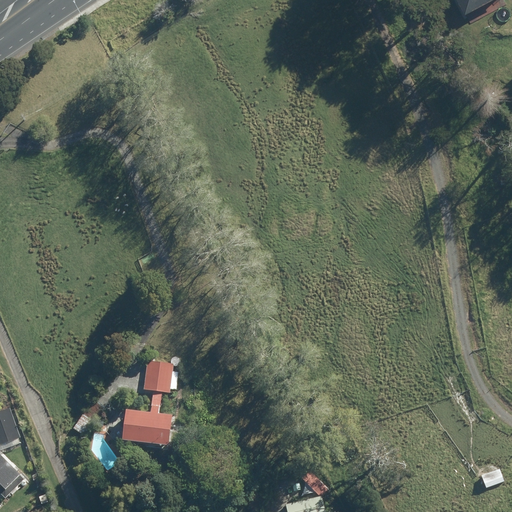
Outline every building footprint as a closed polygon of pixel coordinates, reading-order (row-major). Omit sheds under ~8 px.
[(492,0),(448,0),(458,18),(492,0)] [(299,162),(278,173),(282,180),(303,169),(299,162)] [(126,440),(125,444),(165,449),(170,416),(158,414),(161,391),(169,393),(169,389),(175,390),(177,372),(172,372),(173,364),(147,361),(144,389),(152,391),(149,413),(125,409),(121,439),(126,440)] [(213,373),(217,380),(223,377),(219,369),(213,373)] [(0,445),(18,439),(8,409),(0,411),(0,445)] [(83,414),(73,428),(82,435),(92,421),(83,414)] [(14,476),(0,461),(0,497),(2,499),(21,481),(16,475),(14,476)] [(327,487),(308,468),(299,477),(318,497),(327,487)] [(330,511),(326,497),(291,505),(292,511),(330,511)]
